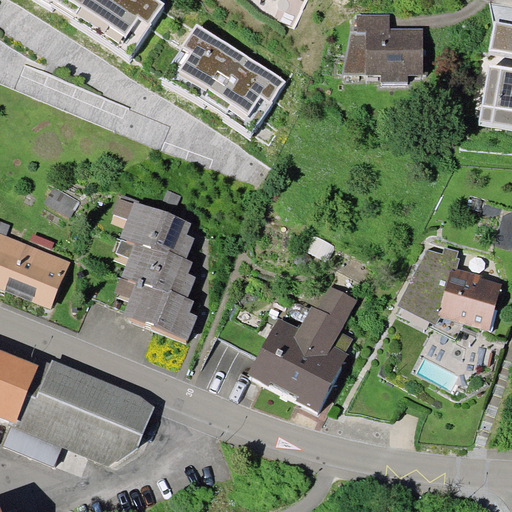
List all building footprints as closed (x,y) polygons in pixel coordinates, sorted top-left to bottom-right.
[(165,3),(160,0),(37,0),(129,57),(165,3)] [(424,74),(423,29),(390,29),(390,14),(357,14),(357,31),(350,32),(342,76),(382,75),(381,81),(408,82),(408,75),(424,74)] [(511,24),(495,21),(489,49),(511,53),(511,24)] [(286,82),(197,23),(181,46),(161,78),(164,80),(162,83),(250,138),(286,82)] [(511,67),(489,64),(479,122),(511,126),(511,67)] [(122,195),(120,199),(133,204),(134,201),(139,203),(140,201),(122,195)] [(134,201),(133,204),(120,199),(118,198),(112,213),(127,219),(121,237),(135,242),(166,254),(167,251),(187,258),(195,237),(187,234),(191,222),(139,203),(134,201)] [(0,221),(0,233),(7,236),(11,226),(0,221)] [(0,233),(0,288),(51,309),(70,262),(7,236),(0,233)] [(129,258),(134,245),(122,240),(117,252),(129,258)] [(169,290),(188,297),(196,276),(189,273),(193,261),(187,258),(167,251),(166,254),(135,242),(134,245),(129,258),(122,277),(136,282),(168,294),(169,290)] [(456,268),(457,268),(460,258),(457,257),(459,251),(445,247),(443,254),(427,250),(398,305),(431,322),(435,324),(440,318),(441,315),(438,314),(450,270),(455,272),(456,268)] [(457,268),(456,268),(455,272),(450,270),(438,314),(441,315),(440,318),(464,324),(490,331),(503,284),(482,278),(483,275),(457,268)] [(129,298),(135,284),(120,278),(114,292),(129,298)] [(188,297),(169,290),(168,294),(136,282),(135,284),(129,298),(123,314),(188,340),(198,316),(190,312),(195,300),(188,297)] [(279,317),(248,375),(319,412),(350,354),(346,352),(354,338),(340,331),(357,300),(329,285),(317,308),(311,305),(299,328),(279,317)] [(455,340),(464,324),(440,318),(435,324),(431,322),(429,327),(455,340)] [(0,416),(13,422),(16,423),(38,365),(0,349),(0,416)] [(139,448),(155,405),(140,395),(52,360),(51,364),(41,360),(38,365),(16,423),(14,428),(62,447),(109,467),(139,448)] [(54,466),(62,447),(14,428),(16,423),(13,422),(4,446),(54,466)]
